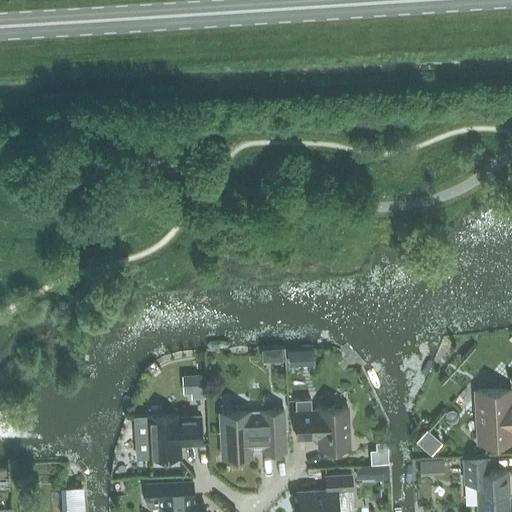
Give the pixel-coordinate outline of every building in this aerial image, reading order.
[(295,349),(288,350),(288,366),(296,366),(295,349)] [(478,390),(480,441),(511,440),(511,428),(511,400),(510,401),(509,389),(478,390)] [(317,407),(317,409),(311,409),(311,398),(295,399),(297,437),(318,436),(319,448),(350,446),(348,406),(317,407)] [(261,411),(250,412),(250,411),(220,412),(222,456),(252,455),(252,446),(263,446),(263,450),(286,449),(284,409),(261,410),(261,411)] [(148,416),(150,456),(181,454),(180,443),(201,442),(200,415),(179,416),(179,414),(148,416)] [(388,449),(370,450),(371,463),(389,462),(388,449)] [(477,482),(478,511),(509,511),(507,470),(489,471),(488,457),(464,458),(465,482),(477,482)] [(428,461),(419,461),(420,472),(428,472),(428,461)] [(298,491),(298,511),(338,511),(337,489),(352,488),(351,474),(326,475),(327,489),(298,491)] [(191,504),(191,496),(194,496),(193,480),(145,483),(146,504),(150,507),(164,507),(164,511),(204,511),(205,503),(191,504)]
